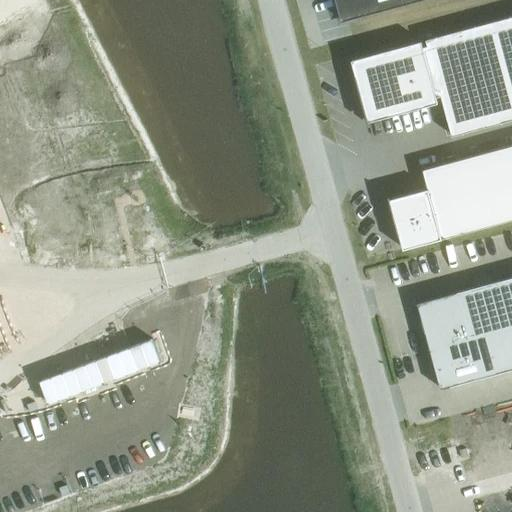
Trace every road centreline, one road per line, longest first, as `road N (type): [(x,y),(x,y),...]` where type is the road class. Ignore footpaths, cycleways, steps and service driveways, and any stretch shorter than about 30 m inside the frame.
road 1 (unclassified): [(406,511),(333,231)]
road 2 (unclassified): [(333,231),(270,0)]
road 3 (unclassified): [(333,231),(137,282)]
road 4 (unclassified): [(137,282),(0,274)]
road 5 (unclassified): [(0,376),(102,305)]
